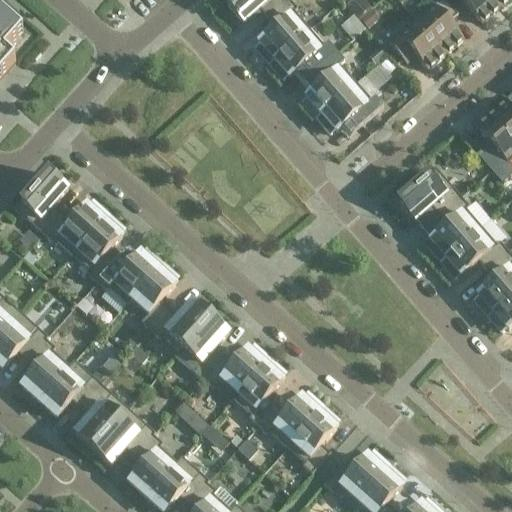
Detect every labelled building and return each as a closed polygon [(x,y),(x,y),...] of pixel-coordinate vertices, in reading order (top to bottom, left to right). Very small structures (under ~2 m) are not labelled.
[(268,21),(289,2),(287,0),(235,0),(227,7),(243,26),(260,11),(268,21)] [(364,0),(354,0),(349,4),(366,28),(378,19),(364,0)] [(458,17),(452,10),(444,1),(443,0),(416,23),(446,57),(464,42),(449,25),(458,17)] [(500,10),(491,0),(444,0),(444,1),(452,10),(461,2),(482,26),(500,10)] [(511,0),(491,0),(500,10),(511,0)] [(270,67),(310,32),(295,14),(298,12),(289,2),(268,21),(276,30),(259,45),(261,47),(256,51),(270,67)] [(15,28),(0,14),(0,82),(16,65),(6,56),(19,41),(10,34),(15,28)] [(354,39),(366,29),(355,16),(343,25),(354,39)] [(446,57),(416,23),(389,47),(404,64),(413,56),(428,73),(446,57)] [(315,75),(337,57),(328,47),(325,50),(310,32),(270,67),(283,83),(288,79),(290,81),(307,66),(315,75)] [(317,121),(357,86),(342,69),(345,66),(337,57),(315,75),(323,85),(306,99),(307,101),(303,105),(317,121)] [(370,96),(401,73),(390,58),(359,82),(370,96)] [(363,130),(384,111),(375,102),(373,104),(357,86),(317,121),(331,137),(336,133),(337,135),(355,121),(363,130)] [(511,102),(497,116),(511,133),(511,102)] [(511,133),(497,116),(479,132),(500,156),(491,164),(499,173),(508,166),(511,162),(511,133)] [(439,219),(461,200),(435,170),(415,188),(417,190),(398,206),(414,224),(431,209),(439,219)] [(68,192),(50,175),(33,194),(31,192),(14,212),(43,238),(62,217),(53,209),(68,192)] [(442,265),(482,230),(466,212),(469,210),(461,200),(439,219),(448,228),(431,243),(432,245),(428,249),(442,265)] [(73,259),(108,220),(92,206),(88,210),(86,208),(71,225),(62,217),(43,238),(53,246),(55,244),(73,259)] [(123,234),(108,220),(73,259),(90,274),(87,278),(97,286),(116,265),(107,257),(122,240),(120,238),(123,234)] [(487,273),(508,254),(500,245),(497,248),(482,230),(442,265),(455,280),(460,276),(462,279),(479,264),(487,273)] [(127,307),(162,268),(146,254),(142,258),(140,256),(125,273),(116,265),(97,286),(106,294),(109,292),(127,307)] [(489,319),(511,299),(511,258),(508,254),(487,273),(494,282),(478,297),(480,299),(475,303),(489,319)] [(161,305),(175,288),(173,286),(177,282),(162,268),(127,307),(127,308),(132,302),(149,317),(141,326),(151,334),(170,313),(161,305)] [(0,340),(21,317),(0,297),(0,340)] [(511,299),(489,319),(502,335),(507,331),(509,333),(511,330),(511,299)] [(175,360),(211,320),(194,304),(179,321),(170,313),(151,334),(160,342),(163,340),(179,354),(175,360)] [(18,356),(27,364),(48,340),(21,317),(0,340),(0,370),(3,373),(18,356)] [(214,352),(229,336),(211,320),(175,360),(202,384),(204,382),(223,361),(214,352)] [(39,405),(75,364),(74,364),(69,369),(63,363),(53,354),(56,351),(46,343),(48,341),(48,340),(27,364),(36,372),(21,389),(39,405)] [(234,403),(269,363),(253,350),(250,354),(247,352),(232,369),(223,361),(204,382),(213,390),(221,382),(238,397),(233,402),(234,403)] [(268,400),(283,384),(281,382),(285,377),(269,363),(234,403),(251,418),(249,421),(258,430),(277,409),(268,400)] [(81,412),(102,389),(111,378),(102,370),(93,380),(75,364),(39,405),(57,421),(71,404),(81,412)] [(93,453),(129,413),(102,389),(81,412),(90,420),(75,437),(93,453)] [(288,451),(323,411),(307,397),(303,402),(301,400),(286,417),(277,409),(258,430),(268,438),(270,435),(288,451)] [(175,417),(203,434),(211,422),(182,405),(175,417)] [(338,425),(323,411),(288,451),(305,466),(302,469),(312,478),(331,457),(322,448),(337,432),(334,430),(338,425)] [(125,452),(135,460),(155,436),(129,413),(93,453),(110,469),(125,452)] [(212,426),(203,436),(223,454),(232,444),(212,426)] [(146,501),(182,460),(177,465),(160,450),(163,447),(154,439),(156,437),(155,436),(135,460),(144,468),(129,485),(146,501)] [(358,504),(389,470),(373,456),(369,460),(367,459),(352,475),(342,467),(324,488),(333,497),(341,489),(358,504)] [(168,511),(179,500),(188,508),(209,484),(182,460),(146,501),(158,511),(168,511)] [(404,484),(389,470),(358,504),(366,511),(393,511),(388,507),(403,490),(401,488),(404,484)] [(232,511),(236,508),(235,508),(231,511),(229,511),(214,498),(217,495),(207,487),(209,485),(209,484),(188,508),(192,511),(232,511)]
